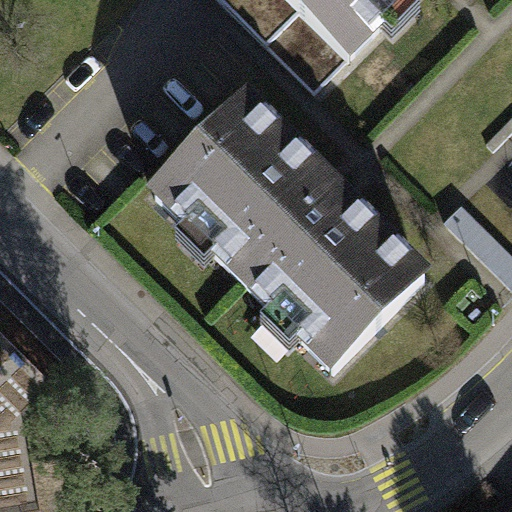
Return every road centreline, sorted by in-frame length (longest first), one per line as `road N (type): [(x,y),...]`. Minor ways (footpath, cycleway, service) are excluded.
road 1 (residential): [(0,226),(164,393),(216,511)]
road 2 (residential): [(511,395),(399,487),(322,511)]
